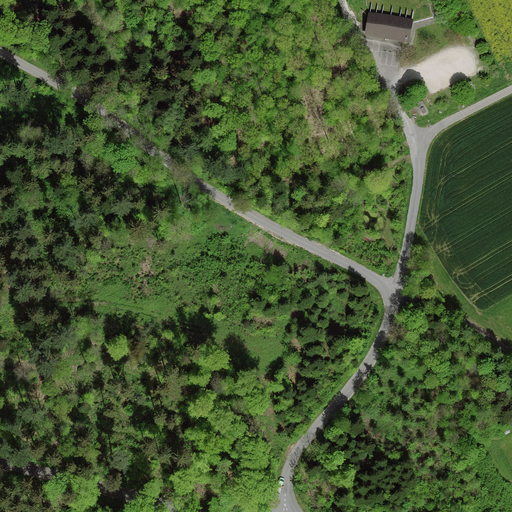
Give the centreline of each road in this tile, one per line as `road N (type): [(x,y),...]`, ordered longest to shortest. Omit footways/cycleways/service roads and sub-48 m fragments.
road 1 (unclassified): [(0,50),(68,88),(206,190),(396,289)]
road 2 (residential): [(396,289),(382,337),(349,392),(285,469),(285,511)]
road 3 (tertiary): [(183,511),(0,462)]
